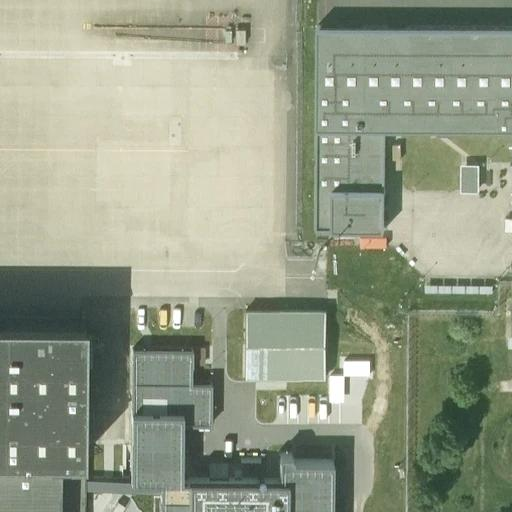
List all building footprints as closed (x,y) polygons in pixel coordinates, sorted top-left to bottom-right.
[(350,27),(318,27),(317,135),(316,227),(382,227),(383,129),(447,129),(511,129),(511,28),(511,29),(433,28),(350,27)] [(111,323),(0,322),(0,449),(111,450),(111,323)] [(254,322),(252,375),(326,377),(336,377),(337,325),(254,322)] [(200,350),(131,350),(131,480),(161,480),(161,511),(341,511),(341,464),(289,464),(289,485),(198,484),(198,429),(219,429),(219,385),(200,385),(200,350)] [(91,511),(91,457),(0,457),(0,511),(91,511)]
